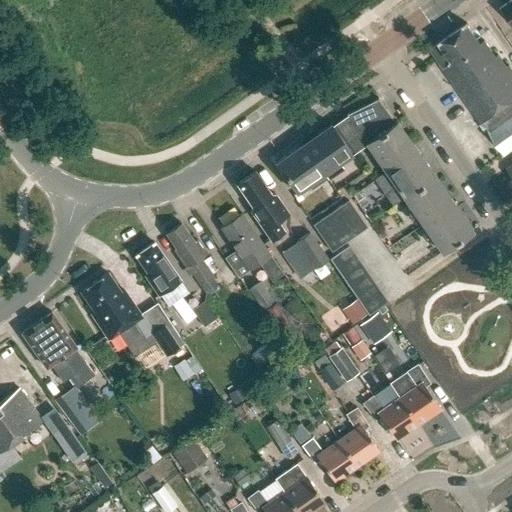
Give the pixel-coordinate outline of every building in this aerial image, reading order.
[(511,0),(501,8),(511,23),(511,0)] [(430,50),(481,124),(502,154),(511,146),(511,68),(510,66),(508,68),(500,56),(497,58),(486,42),(481,45),(467,24),(430,50)] [(329,125),(276,163),(297,193),(366,145),(385,172),(374,180),(392,206),(403,198),(442,254),(472,233),(396,123),(395,124),(379,101),(378,99),(346,114),(347,116),(333,126),(331,124),(329,125)] [(253,206),(252,211),(272,241),(286,232),(279,222),(290,214),(277,195),(272,194),(256,171),(237,184),(242,191),(253,206)] [(313,226),(332,252),(367,229),(349,201),(313,226)] [(221,229),(250,270),(259,264),(272,282),(284,274),(242,214),(221,229)] [(191,275),(201,289),(214,280),(200,260),(206,256),(195,241),(192,243),(179,225),(165,235),(174,249),(172,250),(186,269),(185,270),(189,276),(191,275)] [(296,243),(314,269),(328,260),(309,234),(296,243)] [(145,278),(158,298),(180,283),(153,244),(134,257),(147,276),(145,278)] [(330,260),(336,269),(356,256),(349,246),(330,260)] [(336,269),(343,279),(362,265),(356,256),(336,269)] [(343,279),(349,288),(368,274),(362,265),(343,279)] [(125,291),(122,293),(108,273),(81,292),(95,312),(91,315),(109,340),(121,336),(136,357),(152,346),(137,324),(143,316),(125,291)] [(349,288),(356,297),(375,284),(368,274),(349,288)] [(248,289),(262,309),(274,301),(261,281),(248,289)] [(362,306),(381,293),(375,284),(356,297),(362,306)] [(367,313),(369,316),(388,302),(381,293),(362,306),(367,313)] [(205,327),(217,319),(205,302),(193,310),(205,327)] [(362,306),(347,316),(352,324),(367,313),(362,306)] [(70,377),(77,387),(95,375),(76,348),(77,347),(52,312),(23,333),(48,368),(52,365),(63,382),(70,377)] [(378,312),(360,325),(372,341),(390,329),(378,312)] [(298,323),(309,333),(317,324),(306,314),(298,323)] [(148,328),(164,355),(177,347),(161,321),(148,328)] [(355,327),(345,333),(353,345),(362,339),(362,338),(355,327)] [(354,345),(364,358),(374,351),(365,338),(354,345)] [(342,349),(330,358),(349,382),(361,373),(342,349)] [(381,351),(374,355),(385,372),(391,368),(381,351)] [(186,378),(204,366),(195,352),(176,364),(186,378)] [(261,370),(270,363),(262,352),(253,359),(261,370)] [(318,371),(332,393),(346,384),(331,362),(318,371)] [(417,365),(390,383),(401,399),(418,423),(440,408),(426,387),(429,385),(430,385),(417,365)] [(264,392),(273,406),(295,391),(286,377),(264,392)] [(390,383),(362,403),(364,404),(377,422),(381,419),(395,439),(418,423),(401,399),(390,383)] [(0,449),(42,420),(20,389),(0,402),(0,449)] [(65,393),(54,401),(79,436),(90,428),(65,393)] [(340,442),(357,466),(379,450),(365,430),(369,427),(357,409),(347,415),(356,430),(340,442)] [(281,419),(271,425),(290,455),(300,449),(281,419)] [(65,423),(51,433),(71,461),(85,451),(65,423)] [(320,462),(334,482),(357,466),(340,442),(323,454),(312,439),(302,447),(316,465),(320,462)] [(191,440),(171,454),(185,474),(205,460),(191,440)] [(292,468),(275,480),(285,494),(297,511),(311,511),(324,503),(297,464),(292,468)] [(150,495),(162,511),(171,511),(177,508),(162,487),(150,495)] [(297,511),(285,494),(268,506),(257,492),(248,499),(257,511),(297,511)]
